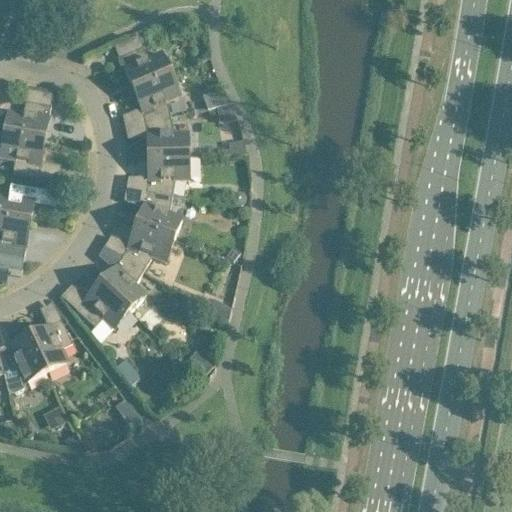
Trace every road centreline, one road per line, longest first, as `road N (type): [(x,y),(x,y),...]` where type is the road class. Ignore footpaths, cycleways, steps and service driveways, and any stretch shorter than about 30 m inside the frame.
road 1 (tertiary): [(474,0),(383,511)]
road 2 (tertiary): [(429,511),(511,70)]
road 3 (residential): [(0,309),(64,271),(89,237),(109,160),(88,92),(66,78),(0,66)]
